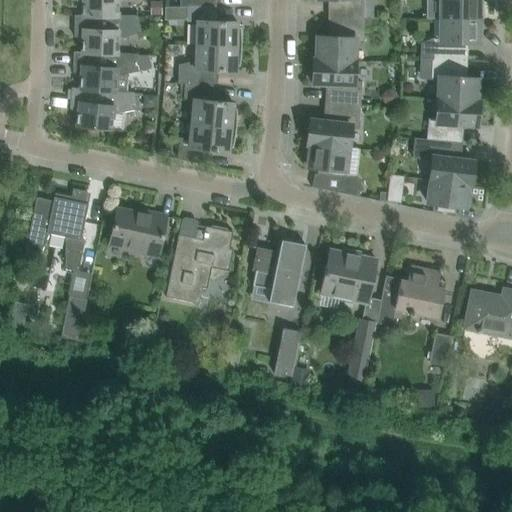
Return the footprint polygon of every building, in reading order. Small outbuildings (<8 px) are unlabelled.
[(83,16),(74,16),(138,17),(137,16),(118,16),(118,1),(121,0),(74,0),(74,1),(83,3),(83,16)] [(332,0),(333,18),(363,19),(363,0),(332,0)] [(441,0),(441,19),(482,20),(482,3),(479,3),(478,0),(441,0)] [(166,7),(165,17),(182,18),(183,8),(166,7)] [(197,22),(196,46),(241,47),(242,41),(241,34),(241,28),(237,28),(237,22),(216,22),(216,7),(187,7),(187,22),(197,22)] [(74,52),(137,55),(136,54),(117,54),(118,39),(141,33),(138,17),(74,16),(74,37),(82,39),(82,52),(74,52)] [(314,44),(313,60),(354,62),(355,42),(363,42),(363,19),(333,18),(332,38),(318,37),(317,44),(314,44)] [(421,45),(420,59),(432,59),(463,60),(464,43),(470,43),(478,43),(479,36),(482,36),(482,20),(441,19),(441,39),(433,39),(421,45)] [(184,84),(213,86),(214,71),(235,72),(236,66),(240,66),(240,60),(241,54),(241,47),(196,46),(196,62),(180,66),(180,65),(178,65),(178,84),(184,84)] [(71,88),(71,89),(134,93),(127,92),(128,74),(151,69),(149,56),(137,55),(74,52),(73,73),(81,76),(80,89),(71,88)] [(438,100),(479,103),(480,86),(477,86),(477,79),(462,78),(463,60),(432,59),(432,79),(439,80),(438,100)] [(354,62),(313,60),(312,84),(330,85),(329,104),(360,106),(361,82),(353,82),(354,62)] [(193,100),(191,124),(236,128),(237,122),(237,115),(237,109),(233,109),(233,103),(212,101),(213,86),(184,84),(183,99),(193,100)] [(113,114),(137,112),(134,93),(71,89),(70,109),(78,112),(76,126),(94,128),(94,130),(102,132),(103,129),(111,130),(113,114)] [(427,139),(458,142),(459,125),(478,126),(479,103),(438,100),(437,120),(429,120),(427,139)] [(310,121),(307,144),(348,148),(350,128),(358,129),(360,106),(329,104),(328,123),(310,121)] [(179,146),(177,159),(206,166),(208,150),(228,152),(229,147),(233,148),(234,141),(235,135),(236,128),(191,124),(190,139),(180,138),(179,146)] [(431,180),(471,185),(474,162),(456,160),(458,142),(427,139),(425,159),(433,160),(431,180)] [(355,179),(345,178),(348,148),(307,144),(304,167),(319,169),(318,173),(317,173),(317,174),(318,174),(318,178),(316,178),(315,187),(312,186),(312,187),(359,196),(359,195),(358,195),(360,182),(354,182),(355,179)] [(391,176),(390,181),(388,201),(400,202),(403,177),(391,176)] [(466,201),(470,201),(471,185),(431,180),(428,204),(438,205),(438,211),(454,213),(455,207),(465,208),(466,201)] [(37,198),(24,259),(37,262),(49,234),(65,237),(65,268),(79,270),(85,240),(81,239),(88,205),(85,204),(87,192),(73,189),(71,197),(55,194),(53,201),(37,198)] [(117,209),(113,228),(109,244),(142,250),(141,253),(158,256),(167,216),(145,212),(144,215),(117,209)] [(175,255),(166,297),(199,304),(202,288),(207,289),(209,281),(212,268),(229,271),(229,270),(233,250),(230,249),(233,233),(229,232),(227,229),(213,226),(210,228),(206,227),(205,230),(205,232),(201,231),(195,235),(194,238),(179,235),(175,255)] [(271,289),(269,296),(268,302),(293,307),(306,245),(281,240),(279,252),(246,245),(245,246),(257,249),(257,251),(256,251),(252,271),(255,272),(252,285),(271,289)] [(367,304),(375,266),(376,260),(360,256),(361,253),(341,249),(341,252),(330,250),(321,294),(367,304)] [(439,318),(440,309),(444,290),(437,288),(440,273),(411,267),(407,282),(387,278),(387,276),(386,276),(382,296),(377,319),(393,322),(395,309),(408,312),(408,313),(412,314),(413,313),(439,318)] [(511,339),(511,290),(503,288),(501,296),(471,290),(463,329),(511,339)] [(69,296),(61,337),(78,341),(87,300),(69,296)] [(376,324),(360,320),(348,376),(365,380),(376,324)] [(301,332),(283,328),(273,373),(292,377),(301,332)] [(445,365),(451,337),(435,333),(429,361),(445,365)]
